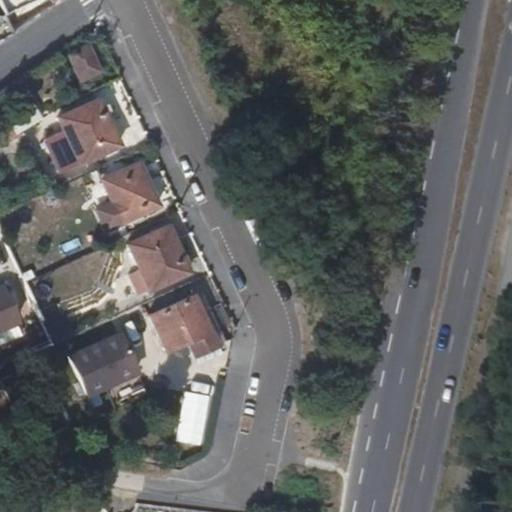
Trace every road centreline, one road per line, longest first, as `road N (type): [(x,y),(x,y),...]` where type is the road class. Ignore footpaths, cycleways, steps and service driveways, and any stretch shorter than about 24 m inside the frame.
road 1 (unclassified): [(134,485),(200,497),(226,493),(243,476),(270,319),(127,0)]
road 2 (primary): [(474,19),(371,511)]
road 3 (primary): [(419,511),(511,87)]
